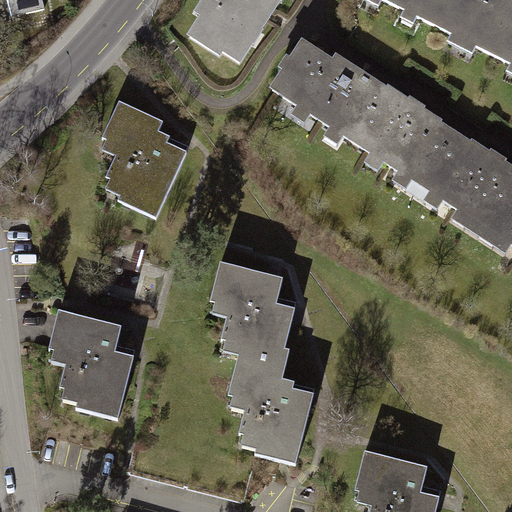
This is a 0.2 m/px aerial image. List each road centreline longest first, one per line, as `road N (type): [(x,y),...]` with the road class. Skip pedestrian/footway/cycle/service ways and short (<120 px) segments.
road 1 (residential): [(32,511),(0,294)]
road 2 (tertiary): [(131,0),(101,38),(0,126)]
